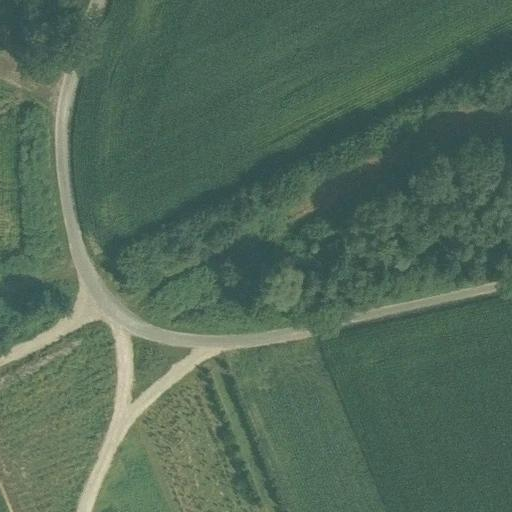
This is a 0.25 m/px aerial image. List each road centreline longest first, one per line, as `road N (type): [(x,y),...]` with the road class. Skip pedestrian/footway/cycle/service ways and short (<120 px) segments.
road 1 (unclassified): [(97,0),(74,56),(59,133),(80,270),(120,322),(147,334),(227,345),(511,281)]
road 2 (track): [(120,433),(227,345)]
